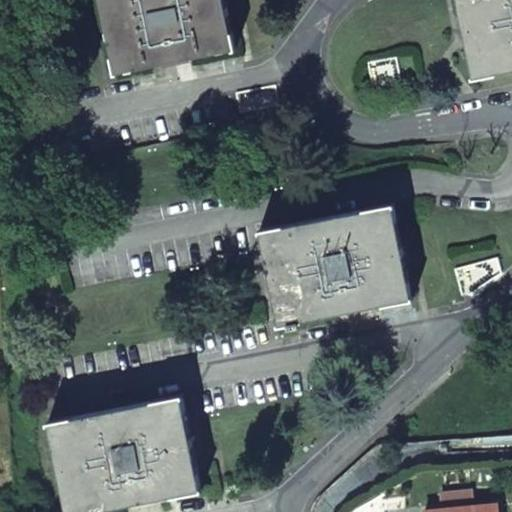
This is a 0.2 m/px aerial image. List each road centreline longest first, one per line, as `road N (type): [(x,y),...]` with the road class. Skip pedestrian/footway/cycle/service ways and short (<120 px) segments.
road 1 (residential): [(291,511),(291,501),(323,468),(511,293)]
road 2 (residential): [(511,114),(360,127),(333,110),(304,66),(304,45),(330,0)]
